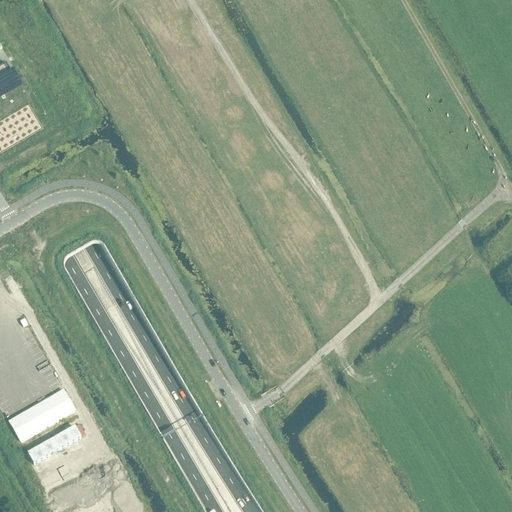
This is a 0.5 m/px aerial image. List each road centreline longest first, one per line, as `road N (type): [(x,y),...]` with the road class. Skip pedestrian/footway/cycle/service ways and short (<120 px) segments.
road 1 (trunk): [(250,511),(0,94)]
road 2 (unclassified): [(299,511),(115,214),(85,197),(67,197),(0,228)]
road 3 (trunk): [(0,143),(213,511)]
road 4 (track): [(377,303),(323,195),(190,0)]
road 5 (unknown): [(12,221),(183,511)]
road 6 (track): [(502,192),(501,170),(402,0)]
road 7 (track): [(433,0),(511,135)]
